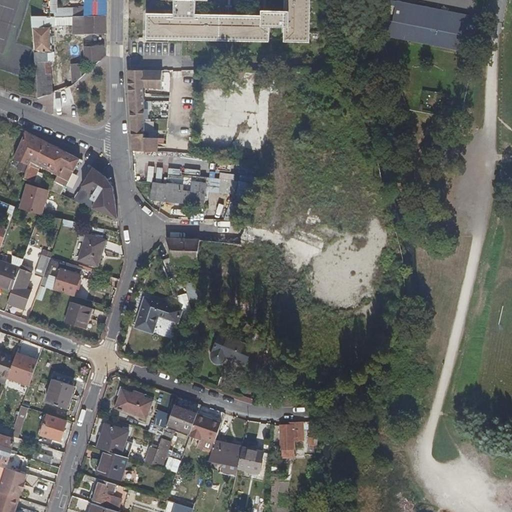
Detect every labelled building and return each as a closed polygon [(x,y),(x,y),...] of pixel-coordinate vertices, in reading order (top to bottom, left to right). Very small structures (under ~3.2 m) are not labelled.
[(84,0),(85,8),(85,16),(106,15),(106,0),(84,0)] [(285,0),(285,11),(261,11),(261,16),(196,15),(196,0),(197,0),(206,0),(205,0),(174,0),(175,15),(147,14),(147,39),(269,42),(270,27),(284,28),(284,42),(309,42),(310,0),(285,0)] [(382,35),(470,52),(477,17),(391,0),(388,0),(388,4),(396,6),(393,21),(385,19),(382,35)] [(85,8),(57,9),(57,13),(55,12),(55,17),(85,16),(85,8)] [(50,17),(31,17),(37,98),(52,93),(51,62),(49,62),(49,52),(51,52),(50,26),(55,26),(55,25),(72,25),(73,35),(106,34),(106,15),(85,16),(55,17),(55,12),(50,13),(50,17)] [(106,46),(84,47),(84,61),(100,61),(106,56),(106,46)] [(80,63),(70,64),(72,86),(82,77),(80,63)] [(163,70),(128,70),(130,99),(144,99),(144,88),(162,89),(163,70)] [(258,71),(231,71),(230,88),(258,89),(258,71)] [(144,99),(130,99),(133,150),(158,151),(158,138),(149,138),(150,133),(145,133),(145,119),(148,119),(148,110),(145,110),(144,99)] [(0,119),(0,137),(4,139),(5,138),(16,144),(23,130),(0,119)] [(154,119),(153,129),(164,130),(165,119),(154,119)] [(80,159),(26,131),(14,158),(30,166),(31,162),(41,167),(43,168),(43,169),(60,177),(65,167),(74,172),(80,159)] [(31,162),(30,166),(24,180),(32,184),(41,167),(31,162)] [(90,165),(83,175),(88,182),(101,181),(103,178),(104,178),(106,179),(106,178),(90,165)] [(74,172),(65,167),(60,177),(57,182),(65,186),(67,187),(74,172)] [(166,183),(154,183),(151,199),(205,205),(205,200),(208,177),(184,174),(184,176),(171,175),(169,184),(166,183)] [(238,181),(208,177),(205,200),(208,200),(209,192),(233,195),(238,181)] [(253,184),(238,181),(233,195),(224,219),(238,219),(241,213),(253,184)] [(50,191),(27,185),(20,209),(40,215),(43,216),(50,191)] [(11,192),(0,187),(0,201),(8,204),(11,198),(9,197),(11,192)] [(8,229),(0,226),(0,247),(1,248),(8,229)] [(106,241),(87,235),(79,261),(98,267),(106,241)] [(175,261),(199,263),(197,274),(207,274),(205,287),(222,288),(277,293),(280,267),(275,266),(277,247),(238,243),(199,239),(167,238),(169,243),(175,261)] [(53,252),(45,250),(43,255),(51,258),(53,252)] [(43,255),(42,255),(35,275),(44,278),(51,258),(43,255)] [(24,260),(13,256),(11,264),(21,268),(24,260)] [(83,268),(51,258),(44,278),(41,286),(74,297),(83,268)] [(11,264),(0,260),(0,287),(12,292),(14,286),(21,268),(11,264)] [(14,286),(12,292),(8,303),(26,310),(32,292),(14,286)] [(182,310),(145,297),(136,327),(153,332),(159,315),(178,322),(182,310)] [(88,308),(71,303),(66,323),(82,328),(88,308)] [(93,309),(88,308),(82,328),(87,329),(93,309)] [(252,346),(220,332),(211,353),(211,356),(211,358),(213,360),(215,362),(216,363),(219,363),(221,362),(224,360),(226,357),(245,364),(252,346)] [(15,359),(0,352),(0,376),(8,379),(8,378),(15,359)] [(17,353),(17,356),(38,363),(38,361),(17,353)] [(17,356),(15,359),(8,378),(29,386),(38,363),(17,356)] [(75,386),(54,379),(46,402),(68,409),(75,386)] [(286,384),(282,380),(277,385),(281,389),(286,384)] [(143,397),(122,389),(116,407),(147,418),(152,402),(143,398),(143,397)] [(303,421),(303,422),(305,440),(308,440),(306,453),(316,455),(317,449),(315,449),(318,423),(322,423),(324,414),(310,412),(308,421),(303,421)] [(221,422),(197,414),(189,436),(200,440),(201,437),(215,442),(215,439),(221,422)] [(67,421),(48,416),(42,434),(55,439),(55,437),(62,439),(67,421)] [(169,417),(166,427),(163,435),(153,464),(162,467),(166,455),(178,460),(181,454),(168,449),(179,420),(169,417)] [(130,430),(105,422),(97,446),(104,448),(127,456),(132,443),(126,441),(130,430)] [(166,427),(152,422),(149,430),(163,435),(166,427)] [(303,422),(281,425),(281,445),(282,456),(294,455),(294,449),(295,449),(295,440),(305,440),(303,422)] [(0,432),(12,436),(15,428),(0,423),(0,432)] [(0,450),(12,454),(16,442),(12,441),(12,437),(0,433),(0,450)] [(215,442),(212,452),(209,460),(220,462),(238,466),(242,446),(242,445),(215,439),(215,442)] [(281,445),(272,445),(272,457),(282,456),(281,445)] [(264,451),(242,446),(238,466),(238,468),(259,472),(264,451)] [(127,456),(104,448),(97,471),(121,479),(129,456),(127,456)] [(12,454),(0,450),(0,465),(2,466),(3,463),(9,465),(12,454)] [(53,457),(38,452),(36,461),(50,465),(53,457)] [(238,466),(220,462),(219,470),(236,474),(238,468),(238,466)] [(27,474),(7,468),(0,491),(0,492),(19,498),(22,490),(23,491),(26,482),(25,482),(27,474)] [(116,483),(100,478),(92,502),(118,510),(122,498),(112,495),(116,483)] [(0,492),(0,511),(14,511),(19,498),(0,492)] [(179,497),(169,493),(167,500),(176,502),(177,503),(179,497)] [(118,510),(92,502),(88,511),(122,511),(118,510)] [(177,503),(176,502),(173,511),(192,511),(194,508),(177,503)]
